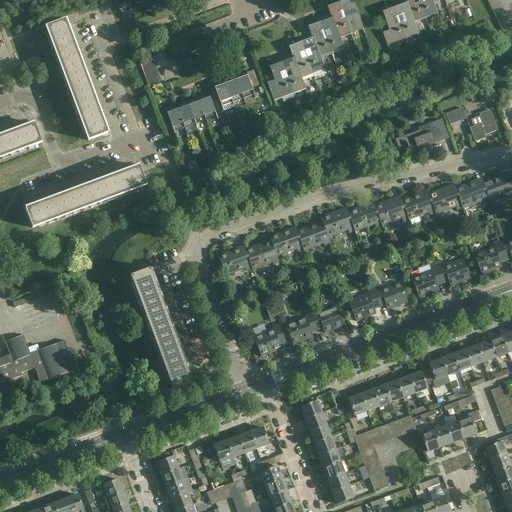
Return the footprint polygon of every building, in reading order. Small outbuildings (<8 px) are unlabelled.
[(351,33),(338,0),(330,0),(325,2),(330,13),(339,37),(351,33)] [(338,0),(351,33),(363,28),(352,0),(338,0)] [(418,33),(413,22),(408,9),(404,0),(399,0),(393,3),(406,38),(418,33)] [(413,22),(425,17),(418,0),(404,0),(408,9),(413,22)] [(437,13),(433,2),(431,0),(418,0),(425,17),(437,13)] [(406,38),(393,3),(381,7),(388,27),(382,30),(387,45),(406,38)] [(318,18),(331,53),(343,48),(339,37),(330,13),(318,18)] [(331,53),(318,18),(306,22),(311,33),(320,57),(331,53)] [(88,141),(108,134),(65,19),(46,27),(88,141)] [(299,38),(312,73),(324,68),(320,57),(311,33),(299,38)] [(287,42),(291,53),(301,77),(312,73),(299,38),(287,42)] [(156,49),(153,43),(141,48),(143,54),(156,49)] [(143,54),(145,59),(152,57),(158,55),(156,49),(143,54)] [(280,57),(293,93),(305,88),(301,77),(291,53),(280,57)] [(152,57),(145,59),(139,62),(141,68),(154,63),(152,57)] [(293,93),(280,57),(268,62),(273,77),(266,79),(273,100),(282,97),(285,103),(296,99),(293,93)] [(141,68),(143,73),(156,69),(154,63),(141,68)] [(146,79),(158,74),(156,69),(143,73),(146,79)] [(254,70),(235,77),(243,98),(254,94),(251,87),(260,84),(254,70)] [(160,80),(158,74),(146,79),(148,85),(160,80)] [(243,98),(235,77),(224,81),(232,102),(243,98)] [(150,90),(162,86),(160,80),(148,85),(150,90)] [(223,110),(234,106),(232,102),(224,81),(213,85),(223,110)] [(490,94),(493,103),(498,102),(495,93),(490,94)] [(216,115),(210,99),(209,95),(198,99),(205,119),(216,115)] [(205,119),(198,99),(187,103),(195,123),(205,119)] [(195,123),(187,103),(180,105),(176,107),(184,127),(195,123)] [(184,127),(176,107),(166,111),(174,131),(184,127)] [(466,119),(462,109),(447,114),(450,125),(466,119)] [(473,127),(469,129),(475,143),(485,139),(484,136),(497,131),(490,110),(479,114),(480,117),(471,120),(473,127)] [(421,136),(419,131),(395,140),(397,146),(398,145),(399,148),(406,145),(410,154),(418,151),(418,150),(449,138),(442,119),(427,125),(431,133),(421,136)] [(34,124),(28,126),(0,136),(0,158),(41,143),(34,124)] [(247,152),(244,146),(237,149),(240,155),(247,152)] [(193,180),(202,177),(196,160),(187,163),(193,180)] [(147,186),(142,175),(139,166),(25,209),(32,228),(49,223),(147,186)] [(502,175),(483,183),(490,201),(489,201),(490,203),(510,195),(511,198),(511,197),(511,181),(508,170),(501,173),(502,175)] [(483,203),(489,201),(490,201),(483,183),(482,179),(456,188),(463,207),(462,207),(463,209),(483,201),(483,203)] [(457,209),(462,207),(463,207),(456,188),(455,185),(429,194),(436,213),(436,214),(456,207),(457,209)] [(405,209),(408,215),(409,219),(408,219),(409,221),(429,213),(430,215),(436,213),(429,194),(428,191),(402,200),(405,209)] [(401,196),(375,206),(382,225),(381,225),(382,227),(402,219),(403,222),(408,219),(409,219),(408,215),(405,209),(402,200),(401,196)] [(374,202),(348,212),(355,231),(354,231),(355,232),(375,225),(375,227),(381,225),(382,225),(375,206),(374,202)] [(348,233),(354,231),(355,231),(348,212),(347,208),(320,218),(322,222),(328,238),(348,231),(348,233)] [(331,244),(328,238),(322,222),(297,231),(303,250),(304,251),(323,244),(324,247),(331,244)] [(298,252),(303,250),(297,231),(296,227),(269,237),(271,241),(277,257),(297,250),(298,252)] [(505,240),(499,242),(506,260),(511,258),(511,259),(511,240),(506,243),(505,240)] [(280,263),(277,257),(271,241),(246,250),(245,251),(252,269),(252,271),(272,263),(273,265),(280,263)] [(500,262),(506,260),(499,242),(493,245),(494,247),(474,255),(482,275),(502,267),(500,262)] [(246,271),(252,269),(245,251),(246,250),(244,247),(218,256),(226,276),(246,269),(246,271)] [(443,264),(436,266),(443,284),(449,282),(450,286),(471,279),(463,259),(443,266),(443,264)] [(351,273),(363,268),(361,262),(349,267),(351,273)] [(437,286),(443,284),(436,266),(430,268),(431,271),(411,278),(419,298),(439,291),(437,286)] [(173,391),(192,383),(149,269),(130,276),(173,391)] [(379,288),(374,290),(380,308),(386,306),(388,310),(408,303),(401,283),(380,290),(379,288)] [(56,287),(41,292),(43,298),(57,292),(56,287)] [(375,310),(380,308),(374,290),(368,292),(369,295),(349,302),(343,304),(349,321),(355,318),(356,322),(376,314),(375,310)] [(28,297),(14,303),(16,308),(30,303),(28,297)] [(299,305),(302,311),(308,308),(305,302),(299,305)] [(317,311),(311,313),(318,331),(323,329),(325,334),(345,326),(338,306),(318,314),(317,311)] [(286,325),(293,345),(314,338),(312,333),(318,331),(311,313),(305,315),(306,318),(286,325)] [(282,344),(286,343),(279,323),(272,326),(273,330),(254,337),(261,357),(282,350),(280,345),(282,344)] [(511,352),(511,332),(501,337),(507,354),(511,352)] [(0,384),(21,376),(17,366),(28,362),(31,370),(35,369),(38,377),(37,377),(40,384),(48,381),(48,383),(68,375),(67,373),(75,370),(73,363),(72,363),(69,355),(73,354),(71,349),(68,350),(64,341),(30,354),(23,336),(6,342),(10,355),(7,356),(0,358),(0,384)] [(489,341),(495,358),(507,354),(501,337),(489,341)] [(477,346),(483,363),(495,358),(489,341),(477,346)] [(465,351),(471,368),(483,363),(477,346),(465,351)] [(453,355),(459,372),(471,368),(465,351),(453,355)] [(441,360),(447,376),(459,372),(453,355),(441,360)] [(434,381),(447,376),(441,360),(428,364),(434,381)] [(511,366),(500,371),(502,377),(511,373),(511,366)] [(500,371),(488,376),(490,382),(502,377),(500,371)] [(421,372),(409,377),(415,393),(427,389),(421,372)] [(488,376),(476,380),(478,386),(490,382),(488,376)] [(409,377),(397,381),(403,398),(415,393),(409,377)] [(476,380),(469,383),(471,389),(478,386),(476,380)] [(397,381),(385,386),(391,402),(403,398),(397,381)] [(385,386),(373,390),(379,407),(391,402),(385,386)] [(490,391),(493,398),(507,392),(505,386),(490,391)] [(373,390),(361,395),(367,411),(379,407),(373,390)] [(493,398),(495,404),(509,398),(507,392),(493,398)] [(332,396),(336,408),(342,406),(338,394),(332,396)] [(355,416),(367,411),(361,395),(349,399),(355,416)] [(495,404),(497,410),(511,404),(509,398),(495,404)] [(300,408),(305,420),(322,414),(317,401),(300,408)] [(497,410),(499,416),(511,410),(511,405),(511,404),(497,410)] [(342,406),(336,408),(339,416),(345,413),(342,406)] [(511,410),(499,416),(502,422),(511,417),(511,410)] [(470,418),(458,423),(464,439),(476,435),(472,424),(480,421),(477,412),(468,415),(470,418)] [(326,425),(322,414),(305,420),(309,432),(326,425)] [(399,421),(400,424),(406,422),(410,433),(416,431),(412,419),(411,417),(411,416),(408,417),(405,418),(399,421)] [(511,417),(502,422),(504,428),(511,424),(511,417)] [(392,423),(387,425),(388,428),(394,426),(398,437),(404,435),(400,424),(399,421),(392,423)] [(406,422),(400,424),(404,435),(410,433),(406,422)] [(464,439),(458,423),(446,427),(452,444),(464,439)] [(309,432),(314,444),(331,437),(326,425),(309,432)] [(380,428),(375,430),(376,433),(382,431),(386,442),(391,440),(392,440),(388,428),(387,425),(386,425),(380,428)] [(394,426),(388,428),(392,440),(398,437),(394,426)] [(446,427),(434,432),(440,448),(452,444),(446,427)] [(263,428),(250,433),(256,449),(269,444),(263,428)] [(363,434),(357,436),(360,445),(362,451),(369,448),(365,437),(376,433),(375,430),(373,430),(363,434)] [(382,431),(376,433),(380,444),(385,442),(386,442),(382,431)] [(427,453),(440,448),(434,432),(421,436),(427,453)] [(244,454),(256,449),(250,433),(238,437),(244,454)] [(376,433),(365,437),(369,448),(374,446),(379,445),(380,444),(376,433)] [(485,449),(489,461),(506,455),(502,442),(503,442),(509,444),(511,443),(511,435),(494,443),(495,445),(485,449)] [(238,437),(226,442),(232,458),(244,454),(238,437)] [(335,450),(331,437),(314,444),(319,456),(335,450)] [(220,463),(232,458),(226,442),(214,446),(220,463)] [(360,445),(357,446),(359,452),(360,454),(363,453),(366,459),(377,455),(376,453),(374,446),(369,448),(362,451),(360,445)] [(202,447),(195,449),(197,456),(204,454),(202,447)] [(335,450),(319,456),(323,468),(340,462),(339,460),(345,458),(341,448),(335,450)] [(195,449),(189,451),(193,464),(199,462),(197,456),(195,449)] [(363,453),(360,454),(362,458),(364,465),(365,466),(368,465),(379,461),(379,459),(377,455),(366,459),(363,453)] [(494,473),(511,467),(506,455),(489,461),(494,473)] [(157,463),(162,475),(179,469),(174,457),(157,463)] [(274,458),(261,463),(264,469),(276,464),(274,458)] [(379,461),(368,465),(370,471),(381,467),(381,466),(379,461)] [(196,471),(202,469),(199,462),(193,464),(196,471)] [(344,474),(340,462),(323,468),(327,480),(344,474)] [(253,466),(256,472),(264,469),(261,463),(253,466)] [(368,465),(365,466),(366,471),(369,478),(372,477),(384,473),(383,472),(381,467),(370,471),(368,465)] [(277,467),(260,473),(265,485),(282,479),(277,467)] [(511,479),(511,470),(511,467),(494,473),(498,485),(511,479)] [(179,469),(162,475),(166,487),(183,481),(179,469)] [(384,473),(372,477),(375,483),(386,479),(386,478),(384,473)] [(327,480),(332,492),(349,486),(344,474),(327,480)] [(372,477),(369,478),(371,484),(374,491),(388,485),(386,479),(375,483),(372,477)] [(265,485),(269,497),(286,491),(282,479),(265,485)] [(426,483),(428,489),(440,485),(438,479),(426,483)] [(511,479),(498,485),(503,497),(511,493),(511,479)] [(104,485),(108,497),(123,492),(119,480),(104,485)] [(166,487),(171,499),(188,493),(183,481),(166,487)] [(227,485),(223,487),(227,499),(232,498),(243,493),(239,481),(227,485)] [(420,492),(428,489),(426,483),(418,486),(420,492)] [(353,499),(349,486),(332,492),(337,505),(353,499)] [(221,488),(217,489),(221,502),(226,500),(227,499),(223,487),(221,488)] [(215,490),(211,491),(213,497),(216,504),(219,502),(221,502),(217,489),(215,490)] [(95,502),(91,490),(85,492),(89,504),(95,502)] [(286,491),(269,497),(274,509),(291,503),(286,491)] [(109,510),(112,509),(128,503),(123,492),(108,497),(105,498),(109,510)] [(243,493),(232,498),(234,504),(246,499),(248,505),(251,504),(249,498),(246,492),(243,493)] [(188,493),(171,499),(175,511),(192,505),(188,493)] [(507,509),(511,507),(511,493),(503,497),(507,509)] [(78,495),(65,500),(70,511),(77,511),(83,510),(78,495)] [(450,511),(445,497),(432,501),(436,511),(450,511)] [(246,499),(234,504),(236,510),(248,505),(246,499)] [(56,511),(70,511),(65,500),(54,504),(56,511)] [(422,511),(436,511),(432,501),(420,506),(422,511)] [(130,511),(128,503),(112,509),(113,511),(130,511)] [(274,509),(274,511),(294,511),(291,503),(274,509)]
